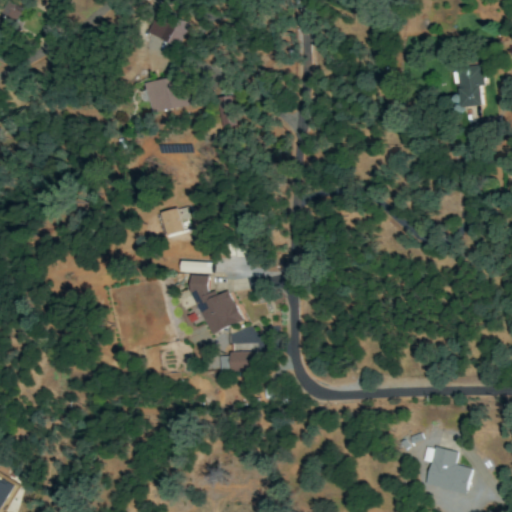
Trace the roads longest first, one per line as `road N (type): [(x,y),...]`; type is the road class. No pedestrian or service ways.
road 1 (residential): [(305,0),(293,298),(298,370),(317,397)]
road 2 (residential): [(317,397),(511,393)]
